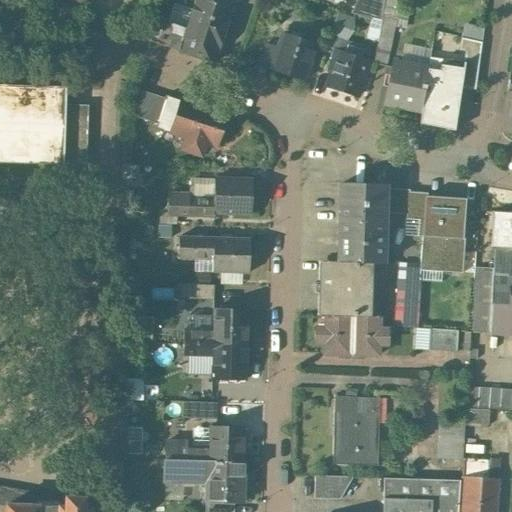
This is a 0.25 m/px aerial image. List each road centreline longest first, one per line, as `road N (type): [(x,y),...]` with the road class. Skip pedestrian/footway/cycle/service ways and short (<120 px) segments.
road 1 (residential): [(278,511),(285,113)]
road 2 (residential): [(0,15),(285,113)]
road 3 (residential): [(285,113),(479,162)]
road 4 (residential): [(479,162),(500,0)]
